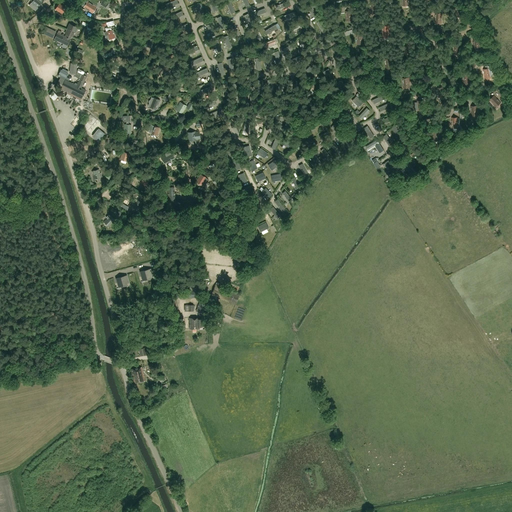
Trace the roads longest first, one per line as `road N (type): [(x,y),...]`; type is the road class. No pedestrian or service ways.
road 1 (unclassified): [(120,366),(89,215),(10,0)]
road 2 (unclassified): [(120,366),(94,347),(76,245),(0,21)]
road 3 (track): [(22,511),(13,471),(108,396),(102,357)]
road 4 (unclassified): [(181,511),(120,366)]
